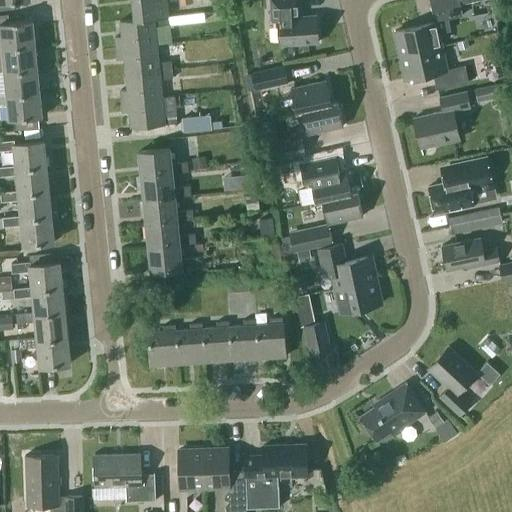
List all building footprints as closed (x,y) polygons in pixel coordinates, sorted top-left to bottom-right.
[(132,0),(134,19),(169,15),(167,0),(168,0),(132,0)] [(269,28),(270,41),(281,41),(281,44),(319,42),(318,15),(301,16),(300,0),(271,0),(273,19),(279,19),(280,27),(269,28)] [(396,30),(401,54),(443,45),(440,32),(451,30),(449,18),(463,15),(460,0),(431,0),(436,21),(396,30)] [(169,15),(134,19),(120,20),(121,36),(115,37),(116,48),(158,44),(156,24),(170,23),(169,15)] [(0,29),(2,46),(35,43),(32,19),(0,22),(0,29)] [(4,70),(37,67),(35,43),(2,46),(4,70)] [(158,44),(116,48),(117,59),(124,59),(126,73),(172,69),(171,60),(160,61),(158,44)] [(481,62),(448,69),(443,45),(401,54),(406,78),(434,72),(438,89),(485,78),(481,62)] [(289,81),(286,65),(252,71),(256,88),(289,81)] [(37,67),(4,70),(0,70),(0,94),(40,91),(37,67)] [(172,69),(126,73),(127,89),(121,90),(122,101),(164,97),(162,78),(173,77),(172,69)] [(339,102),(339,101),(332,102),(327,79),(292,87),(297,111),(339,102)] [(506,94),(503,82),(475,88),(478,101),(506,94)] [(0,104),(8,104),(9,119),(42,115),(40,91),(0,94),(0,104)] [(422,147),(461,138),(455,110),(472,106),(468,91),(441,97),(444,111),(415,117),(422,147)] [(164,97),(122,101),(123,112),(130,112),(131,127),(166,124),(166,123),(177,122),(177,114),(165,115),(164,97)] [(344,125),(339,102),(297,111),(304,110),(309,133),(344,125)] [(209,112),(183,114),(184,129),(210,127),(209,112)] [(306,154),(303,138),(270,144),(273,161),(306,154)] [(16,168),(47,165),(44,140),(15,142),(14,139),(0,140),(0,149),(14,149),(16,165),(16,168)] [(173,172),(189,171),(188,161),(172,162),(170,148),(139,151),(141,175),(173,172)] [(208,166),(207,155),(193,156),(194,168),(208,166)] [(322,168),(320,155),(299,159),(301,172),(322,168)] [(441,166),(445,182),(430,185),(436,213),(475,204),(471,187),(494,182),(488,156),(441,166)] [(19,193),(49,190),(47,165),(16,168),(16,165),(0,166),(0,175),(17,174),(18,190),(19,193)] [(317,201),(359,191),(358,191),(352,192),(347,169),(311,177),(317,201)] [(144,199),(175,196),(191,194),(190,185),(174,187),(173,172),(141,175),(144,199)] [(0,200),(1,201),(19,199),(21,216),(21,219),(52,216),(49,190),(19,193),(18,190),(0,191),(0,200)] [(323,200),(328,223),(364,215),(359,191),(317,201),(323,200)] [(146,223),(178,220),(193,218),(192,209),(177,210),(175,196),(144,199),(146,223)] [(453,233),(503,219),(499,202),(449,216),(453,233)] [(21,219),(21,216),(3,217),(4,225),(21,224),(23,244),(54,241),(52,216),(21,219)] [(149,247),(180,244),(196,242),(195,232),(179,234),(178,220),(146,223),(149,247)] [(332,243),(328,223),(289,231),(293,251),(332,243)] [(281,237),(285,253),(293,252),(289,235),(281,237)] [(484,250),(481,237),(443,245),(448,269),(477,263),(477,265),(501,260),(498,247),(484,250)] [(324,276),(333,274),(336,288),(378,279),(372,255),(347,260),(343,242),(318,248),(324,276)] [(180,244),(149,247),(151,271),(183,268),(198,266),(197,257),(182,258),(180,244)] [(298,251),(300,260),(312,257),(310,249),(298,251)] [(32,290),(63,286),(60,261),(30,264),(30,260),(11,262),(12,272),(30,270),(31,286),(32,290)] [(511,278),(511,260),(500,263),(503,280),(511,278)] [(378,279),(336,288),(341,312),(383,303),(378,279)] [(32,295),(34,311),(34,315),(65,311),(63,286),(32,290),(31,286),(1,289),(2,298),(32,295)] [(37,340),(68,336),(65,311),(34,315),(34,311),(16,313),(16,314),(17,322),(35,320),(37,336),(37,340)] [(0,329),(14,328),(13,322),(17,322),(16,314),(0,315),(0,329)] [(257,324),(259,358),(286,356),(284,322),(282,322),(281,317),(270,318),(270,323),(257,324)] [(259,358),(257,324),(256,324),(255,319),(243,320),(244,325),(230,326),(232,360),(259,358)] [(331,350),(325,319),(305,323),(311,354),(331,350)] [(232,360),(230,326),(229,326),(228,321),(216,321),(216,327),(203,328),(205,361),(232,360)] [(205,361),(203,328),(202,328),(202,323),(190,323),(190,328),(176,329),(178,363),(205,361)] [(178,363),(176,329),(175,329),(175,324),(162,325),(163,330),(149,331),(151,365),(178,363)] [(37,336),(19,338),(13,338),(14,348),(38,345),(40,365),(71,362),(68,336),(37,340),(37,336)] [(441,395),(461,415),(472,403),(459,392),(478,372),(450,345),(429,367),(449,386),(441,395)] [(22,360),(20,348),(11,349),(12,361),(22,360)] [(361,415),(378,440),(392,431),(393,433),(427,411),(407,382),(382,398),(384,400),(361,415)] [(448,417),(444,420),(437,409),(428,415),(445,441),(458,432),(448,417)] [(245,454),(246,487),(246,506),(279,506),(279,476),(307,475),(307,444),(263,445),(263,454),(245,454)] [(228,447),(204,448),(205,487),(228,486),(228,502),(225,505),(227,511),(244,511),(244,502),(244,470),(229,470),(228,447)] [(205,487),(204,448),(179,448),(181,488),(205,487)] [(125,499),(152,499),(155,499),(155,473),(140,474),(140,450),(95,452),(96,485),(125,485),(125,499)] [(83,511),(83,494),(65,494),(65,496),(59,496),(58,452),(26,454),(27,504),(50,503),(50,511),(83,511)]
